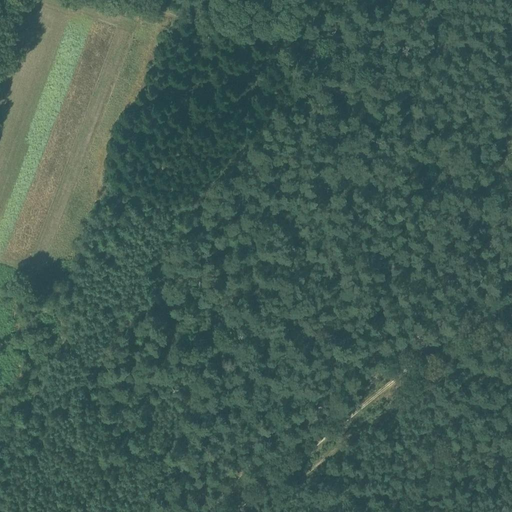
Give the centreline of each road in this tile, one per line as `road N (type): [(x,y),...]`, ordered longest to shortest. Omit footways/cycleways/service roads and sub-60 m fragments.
road 1 (track): [(222,511),(392,358),(511,273)]
road 2 (unknown): [(511,308),(401,389),(360,438),(299,477),(271,511)]
